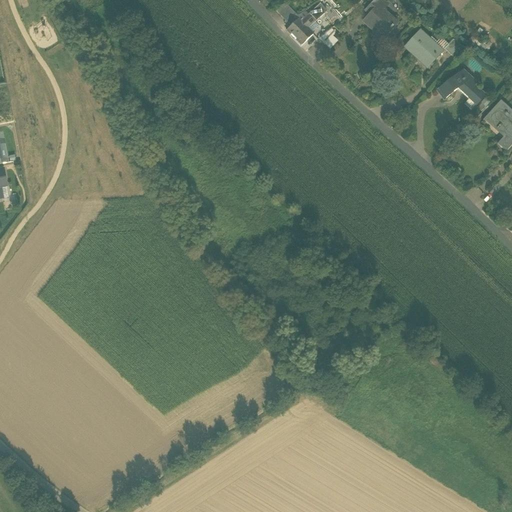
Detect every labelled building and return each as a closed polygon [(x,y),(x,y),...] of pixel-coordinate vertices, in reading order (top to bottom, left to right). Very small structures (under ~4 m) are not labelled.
[(379,0),(377,0),(374,4),(379,9),(384,4),(379,0)] [(396,25),(379,9),(374,4),(368,11),(372,15),(365,22),(383,39),(393,29),(392,29),(396,25)] [(276,13),(288,26),(297,17),(285,5),(276,13)] [(318,6),(313,10),(321,18),(325,13),(318,6)] [(307,30),(321,18),(313,10),(300,24),(307,30)] [(326,20),(331,26),(341,19),(336,12),(326,20)] [(287,32),(301,47),(313,36),(307,30),(300,24),(298,21),(287,32)] [(317,40),(323,46),(331,37),(335,33),(331,30),(317,40)] [(414,53),(430,67),(442,53),(429,41),(420,32),(404,50),(411,56),(414,53)] [(323,46),(329,51),(337,42),(331,37),(323,46)] [(467,37),(464,41),(468,44),(476,50),(476,49),(479,46),(467,37)] [(431,39),(429,41),(442,53),(444,51),(448,46),(441,40),(437,44),(431,39)] [(492,47),(483,40),(479,46),(476,49),(485,56),(492,47)] [(444,51),(455,61),(465,50),(453,41),(448,46),(444,51)] [(414,53),(411,56),(426,71),(430,67),(414,53)] [(459,89),(477,106),(485,97),(474,88),(476,85),(463,73),(437,93),(444,101),(457,91),(459,89)] [(459,89),(457,91),(468,101),(475,108),(477,106),(459,89)] [(470,113),(475,108),(468,101),(463,106),(470,113)] [(497,146),(505,154),(511,146),(511,113),(500,102),(485,119),(505,137),(502,140),(497,146)] [(482,122),(502,140),(505,137),(485,119),(482,122)] [(4,132),(0,132),(0,159),(1,165),(10,163),(4,132)] [(2,199),(8,198),(6,187),(0,188),(2,199)]
